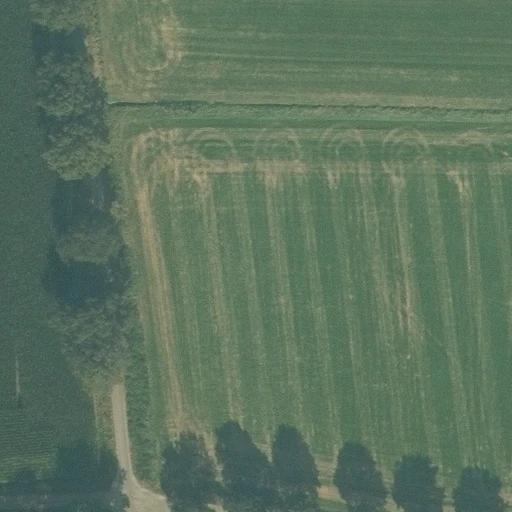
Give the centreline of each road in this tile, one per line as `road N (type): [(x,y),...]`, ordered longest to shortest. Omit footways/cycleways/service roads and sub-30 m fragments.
road 1 (unclassified): [(125,496),(84,0)]
road 2 (track): [(0,495),(125,496)]
